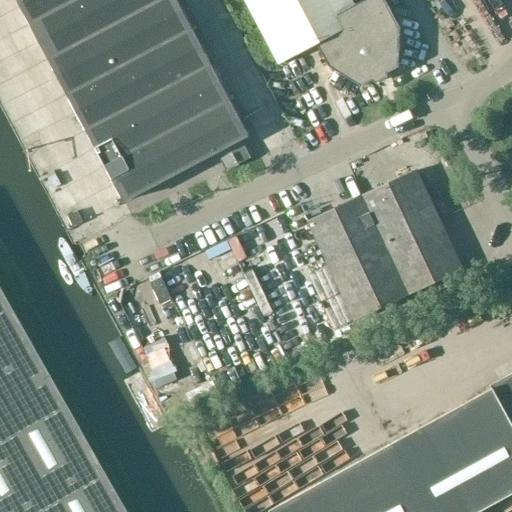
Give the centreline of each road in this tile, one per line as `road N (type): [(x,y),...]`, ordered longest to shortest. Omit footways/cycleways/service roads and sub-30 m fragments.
road 1 (unclassified): [(120,256),(447,107)]
road 2 (unclassified): [(511,222),(447,107)]
